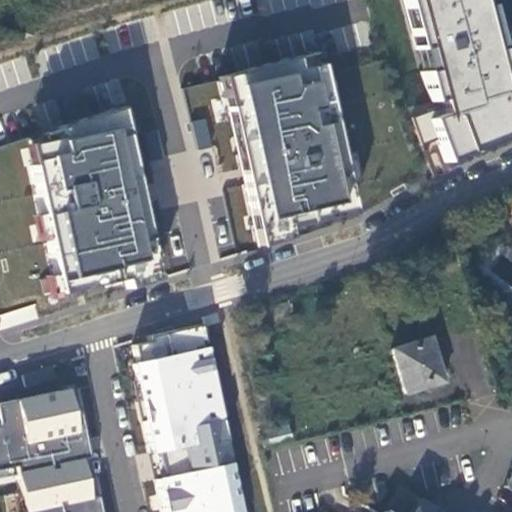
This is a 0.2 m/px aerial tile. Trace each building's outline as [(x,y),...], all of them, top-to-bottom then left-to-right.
[(403,0),(436,117),(431,118),(444,163),(511,137),(511,86),(489,0),(403,0)] [(258,246),(356,217),(322,56),(320,50),(217,79),(258,246)] [(21,149),(57,301),(161,271),(128,105),(32,134),(35,147),(21,149)] [(191,121),(196,150),(212,147),(206,119),(191,121)] [(35,305),(0,313),(0,319),(2,327),(38,319),(35,305)] [(240,511),(198,324),(148,336),(149,342),(131,346),(135,363),(132,363),(161,511),(240,511)] [(405,396),(450,382),(435,334),(390,348),(405,396)] [(54,366),(25,375),(29,387),(58,378),(54,366)] [(97,511),(72,389),(0,402),(0,485),(15,482),(22,511),(97,511)] [(415,487),(411,493),(437,508),(440,502),(435,498),(444,481),(431,473),(421,490),(415,487)] [(389,501),(382,511),(503,511),(490,504),(485,511),(444,511),(437,508),(411,493),(398,485),(389,501)]
